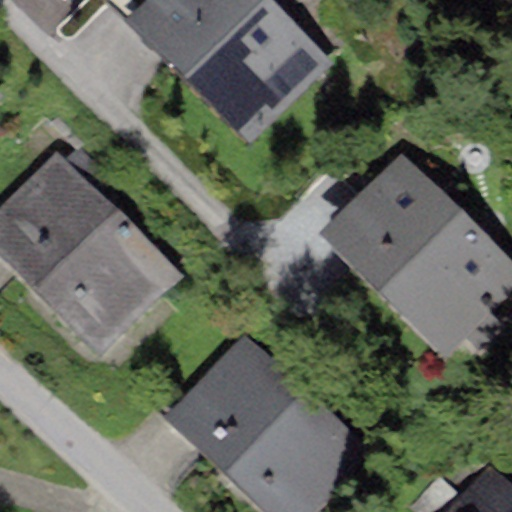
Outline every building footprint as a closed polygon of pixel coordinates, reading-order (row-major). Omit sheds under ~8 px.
[(309,0),(159,0),(156,4),(284,126),(360,48),(309,0)] [(0,48),(0,96),(24,70),(0,48)] [(88,132),(9,216),(136,335),(215,252),(88,132)] [(511,257),(416,166),(333,253),(439,354),(511,277),(511,257)] [(245,324),(161,421),(266,511),(319,511),(381,441),(245,324)] [(511,511),(511,492),(499,478),(459,511),(511,511)]
